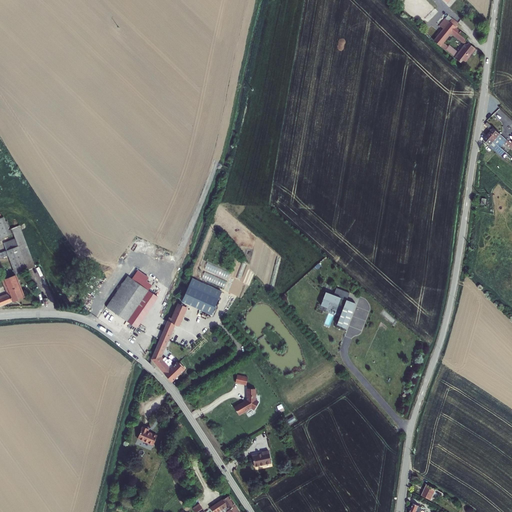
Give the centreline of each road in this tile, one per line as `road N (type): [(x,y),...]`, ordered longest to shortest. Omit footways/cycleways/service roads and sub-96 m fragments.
road 1 (residential): [(411,429),(456,270),(496,0)]
road 2 (residential): [(0,316),(76,316),(121,343),(176,396),(251,511)]
road 3 (residential): [(361,302),(344,356),(411,429)]
